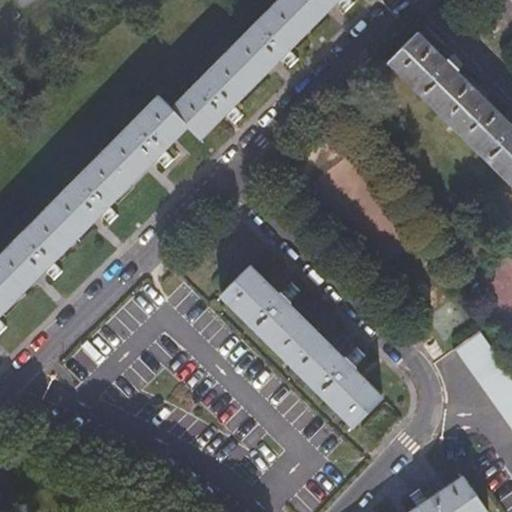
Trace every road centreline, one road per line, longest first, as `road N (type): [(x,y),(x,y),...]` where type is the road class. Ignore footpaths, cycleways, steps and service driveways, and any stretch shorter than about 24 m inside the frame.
road 1 (residential): [(337,511),(422,423),(426,382),(403,348),(228,175)]
road 2 (residential): [(0,397),(228,175)]
road 3 (residential): [(228,175),(382,12)]
road 4 (residential): [(511,99),(409,0)]
